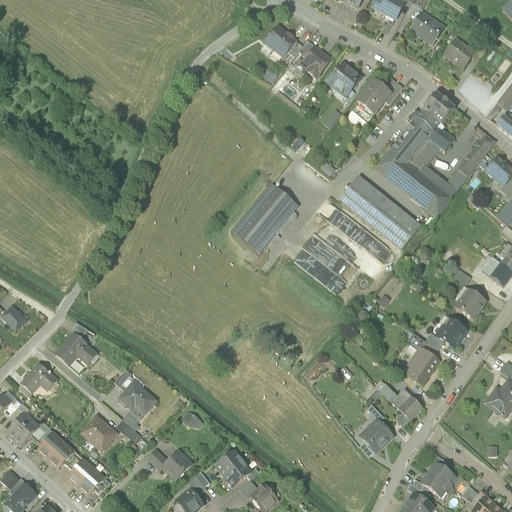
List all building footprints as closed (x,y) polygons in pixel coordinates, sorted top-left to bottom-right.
[(347,0),(345,5),(357,12),(363,0),(347,0)] [(395,24),(404,6),(393,0),(377,0),(372,11),(395,24)] [(428,2),(425,0),(414,0),(411,7),(422,13),(428,2)] [(511,5),(502,15),(511,24),(511,5)] [(443,32),(422,18),(411,34),(433,49),(443,32)] [(382,35),(386,37),(392,27),(387,24),(382,35)] [(287,38),(278,31),(265,46),(273,53),(269,57),(287,71),(294,62),(287,56),(296,45),(293,43),(293,42),(287,37),(287,38)] [(456,44),(445,59),(464,73),(472,61),(474,58),(471,56),(456,44)] [(303,51),(296,45),(287,56),(294,62),(298,57),(303,51)] [(315,51),(308,45),(303,51),(298,57),(306,63),(315,52),(315,51)] [(474,58),(472,61),(478,66),(487,55),(477,48),(471,56),(474,58)] [(331,64),(315,52),(306,63),(304,66),(310,71),(307,75),(316,82),(331,64)] [(337,94),(352,76),(343,68),(328,87),(337,94)] [(361,83),(352,76),(337,94),(346,102),(361,83)] [(391,97),(384,105),(389,109),(403,92),(393,84),(385,93),(391,97)] [(385,93),(375,85),(348,119),(348,121),(354,126),(356,125),(360,121),(367,127),(384,105),(391,97),(385,93)] [(511,87),(497,107),(501,110),(504,113),(511,104),(511,122),(509,126),(511,127),(511,87)] [(455,113),(436,98),(423,114),(440,127),(442,129),(455,113)] [(501,110),(497,107),(486,121),(490,124),(501,110)] [(329,129),(340,116),(335,112),(324,125),(329,129)] [(415,123),(421,116),(416,113),(411,120),(415,123)] [(421,116),(415,123),(410,130),(428,143),(444,156),(454,143),(442,134),(440,137),(435,133),(440,127),(423,114),(421,116)] [(511,141),(511,127),(509,126),(505,122),(503,121),(496,129),(511,141)] [(428,143),(410,130),(376,173),(436,221),(467,182),(458,174),(447,187),(425,169),(426,168),(414,159),(428,143)] [(467,182),(495,146),(478,132),(474,138),(481,144),(457,174),(458,174),(467,182)] [(300,137),(292,147),(301,155),(309,145),(300,137)] [(504,190),(511,180),(511,174),(498,162),(487,175),(504,190)] [(325,163),(320,170),(330,179),(336,172),(325,163)] [(402,253),(421,230),(358,180),(340,203),(402,253)] [(233,235),(259,256),(297,210),(272,189),(233,235)] [(511,200),(496,220),(506,228),(511,221),(511,200)] [(323,203),(294,245),(349,282),(358,269),(374,279),(394,251),(323,203)] [(511,251),(500,267),(511,276),(511,251)] [(458,271),(452,281),(465,289),(471,279),(458,271)] [(473,324),(486,304),(465,290),(464,291),(456,301),(460,303),(454,311),(473,324)] [(383,298),(379,306),(385,309),(389,301),(383,298)] [(12,309),(1,320),(16,335),(27,324),(12,309)] [(442,345),(454,353),(467,334),(445,319),(439,327),(442,329),(435,340),(442,345)] [(72,330),(83,340),(88,333),(76,325),(72,330)] [(88,368),(97,358),(86,348),(87,347),(74,336),(60,353),(72,364),(77,358),(88,368)] [(431,336),(425,345),(427,346),(436,353),(442,345),(435,340),(431,336)] [(420,352),(422,353),(427,346),(425,345),(413,337),(406,347),(418,355),(420,352)] [(422,388),(438,364),(422,353),(420,352),(418,355),(403,376),(422,388)] [(68,369),(72,364),(60,353),(56,358),(68,369)] [(511,383),(511,368),(507,365),(500,375),(511,383)] [(50,393),(58,384),(49,377),(49,376),(39,367),(25,383),(36,392),(41,386),(50,393)] [(126,373),(114,386),(120,391),(122,388),(130,380),(132,378),(126,373)] [(130,415),(140,424),(156,405),(133,385),(130,380),(122,388),(127,393),(119,402),(127,409),(128,408),(132,412),(131,413),(130,415)] [(380,392),(385,385),(380,382),(375,388),(380,392)] [(32,396),(36,392),(25,383),(21,388),(32,397),(32,396)] [(496,401),(492,398),(485,407),(501,418),(501,419),(504,422),(511,411),(511,386),(508,384),(496,401)] [(29,401),(32,397),(21,388),(18,391),(29,401)] [(401,429),(403,430),(422,411),(404,393),(397,400),(385,388),(379,394),(402,417),(401,418),(399,418),(398,419),(398,421),(396,423),(398,425),(397,427),(399,429),(401,429)] [(12,406),(3,398),(0,401),(0,419),(3,415),(12,406)] [(12,406),(3,415),(9,421),(21,407),(18,404),(14,408),(12,406)] [(21,407),(9,421),(15,426),(24,417),(22,415),(25,411),(21,407)] [(377,423),(380,426),(384,422),(372,409),(367,413),(376,423),(377,423)] [(196,433),(203,425),(189,412),(182,420),(196,433)] [(130,415),(122,424),(141,440),(145,435),(137,427),(140,424),(130,415)] [(32,423),(24,416),(24,417),(15,426),(7,436),(10,438),(8,440),(13,444),(32,423)] [(117,437),(96,420),(81,438),(87,443),(95,450),(101,455),(117,437)] [(40,430),(32,423),(13,444),(18,448),(19,447),(22,450),(31,440),(40,430)] [(376,456),(393,440),(380,426),(377,423),(376,423),(359,439),(365,445),(375,455),(376,456)] [(141,440),(122,424),(116,431),(135,447),(141,440)] [(40,430),(31,440),(37,446),(49,432),(44,428),(40,430)] [(49,432),(37,446),(41,449),(51,438),(52,438),(54,436),(49,432)] [(52,438),(51,438),(41,449),(38,453),(48,463),(62,448),(52,438)] [(95,450),(87,443),(81,449),(89,456),(95,450)] [(375,455),(365,445),(360,450),(369,461),(375,455)] [(72,457),(62,448),(48,463),(59,472),(64,467),(73,457),(72,457)] [(497,461),(497,451),(487,450),(487,460),(497,461)] [(508,469),(511,464),(511,451),(502,466),(509,472),(510,470),(508,469)] [(163,470),(169,464),(156,453),(148,461),(161,474),(164,471),(163,470)] [(74,454),(72,457),(73,457),(64,467),(69,471),(79,459),(74,454)] [(224,479),(243,465),(234,454),(216,469),(224,479)] [(177,484),(191,468),(178,455),(169,464),(163,470),(164,471),(177,484)] [(436,466),(444,471),(447,466),(434,457),(431,462),(436,466)] [(84,463),(79,459),(69,471),(73,475),(82,465),(84,463)] [(92,475),(82,465),(73,475),(68,480),(79,490),(92,475)] [(252,475),(251,475),(243,465),(224,479),(233,490),(246,479),(252,475)] [(436,466),(428,476),(452,493),(454,489),(450,486),(452,484),(451,482),(454,478),(444,471),(436,466)] [(246,479),(250,484),(251,484),(260,476),(256,472),(251,475),(252,475),(246,479)] [(11,493),(20,483),(10,473),(0,483),(11,493)] [(103,484),(92,475),(79,490),(89,499),(94,494),(103,484)] [(196,479),(205,491),(210,487),(200,475),(196,479)] [(452,493),(428,476),(421,487),(429,492),(439,500),(441,496),(443,496),(445,493),(449,496),(452,493)] [(205,491),(196,479),(188,485),(199,499),(207,493),(205,491)] [(110,486),(105,481),(103,484),(94,494),(99,498),(110,486)] [(13,499),(24,487),(26,486),(21,482),(20,483),(11,493),(9,495),(13,499)] [(426,497),(429,492),(421,487),(416,483),(412,488),(426,497)] [(251,499),(258,493),(251,484),(250,484),(240,492),(247,502),(251,499)] [(5,508),(9,511),(23,511),(36,498),(24,487),(13,499),(5,508)] [(414,496),(422,502),(426,497),(412,488),(411,487),(407,493),(414,497),(414,496)] [(258,493),(251,499),(260,511),(268,511),(277,505),(276,503),(280,499),(272,489),(267,492),(264,488),(258,493)] [(471,506),(478,497),(469,489),(461,498),(471,506)] [(198,511),(203,508),(190,493),(176,504),(182,511),(198,511)] [(489,500),(481,493),(478,497),(471,506),(469,507),(475,511),(485,500),(487,501),(489,500)] [(422,502),(414,496),(414,497),(406,507),(413,511),(432,511),(434,510),(422,502)] [(487,501),(485,500),(475,511),(474,511),(490,511),(494,508),(487,501)]
